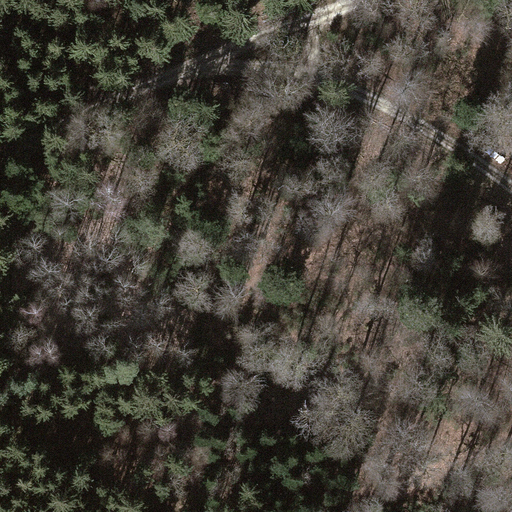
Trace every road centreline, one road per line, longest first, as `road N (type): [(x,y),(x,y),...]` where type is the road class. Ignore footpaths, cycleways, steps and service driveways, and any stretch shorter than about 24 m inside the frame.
road 1 (track): [(511,182),(375,94),(333,79),(244,67),(182,70)]
road 2 (track): [(370,0),(182,70)]
road 3 (track): [(182,70),(67,113),(0,150)]
